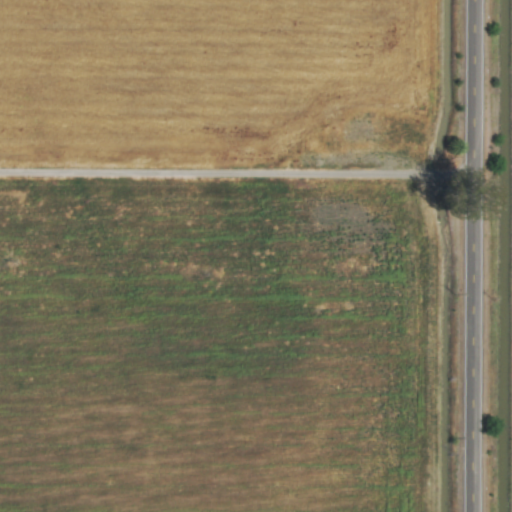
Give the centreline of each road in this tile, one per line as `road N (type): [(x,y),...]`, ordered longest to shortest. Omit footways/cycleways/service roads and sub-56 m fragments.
road 1 (tertiary): [(475,0),(473,511)]
road 2 (residential): [(475,177),(0,175)]
